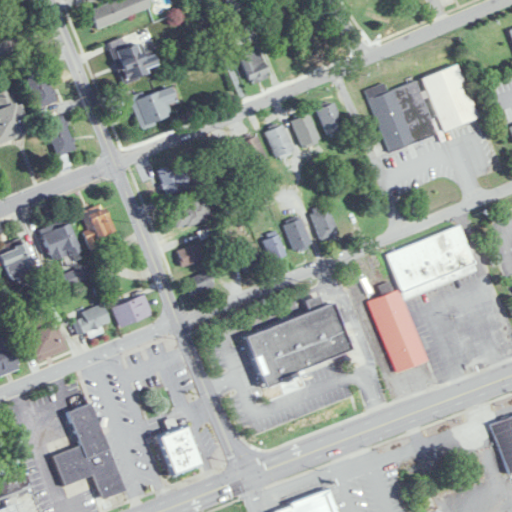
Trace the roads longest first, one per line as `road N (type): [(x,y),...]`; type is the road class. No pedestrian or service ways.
road 1 (residential): [(511,182),(0,397)]
road 2 (residential): [(505,0),(0,206)]
road 3 (tertiary): [(244,478),(52,0)]
road 4 (secondary): [(158,511),(511,374)]
